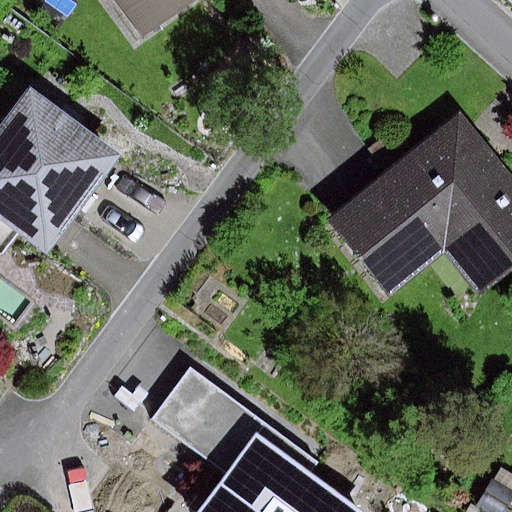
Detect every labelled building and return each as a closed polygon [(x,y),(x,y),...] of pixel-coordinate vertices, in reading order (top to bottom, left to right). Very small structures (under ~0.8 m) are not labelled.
[(112,0),(140,37),(190,0),(112,0)] [(112,161),(22,94),(0,123),(0,223),(42,254),(112,161)] [(511,180),(468,118),(325,219),(380,296),(443,252),(477,300),(511,275),(511,180)] [(280,429),(203,371),(160,426),(231,480),(206,511),(348,511),(265,448),(280,429)] [(511,491),(490,479),(475,505),(486,511),(505,511),(511,501),(511,491)]
